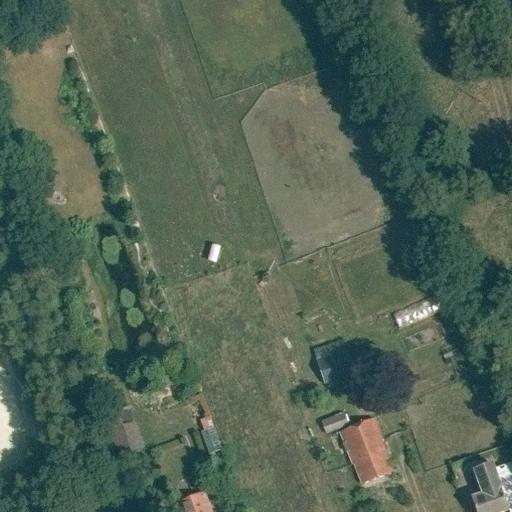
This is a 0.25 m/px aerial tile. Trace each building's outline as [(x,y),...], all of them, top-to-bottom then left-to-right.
[(401,329),(447,308),(441,294),(395,315),(401,329)] [(324,385),(355,375),(347,352),(316,362),(324,385)] [(345,415),(322,423),(327,436),(350,427),(345,415)] [(374,421),(341,434),(353,464),(355,463),(364,486),(393,474),(381,444),(383,443),(374,421)] [(201,433),(210,455),(222,450),(213,428),(201,433)] [(511,509),(511,463),(476,475),(482,495),(471,499),(476,511),(505,511),(508,511),(511,509)] [(178,505),(181,511),(213,511),(207,493),(178,505)]
